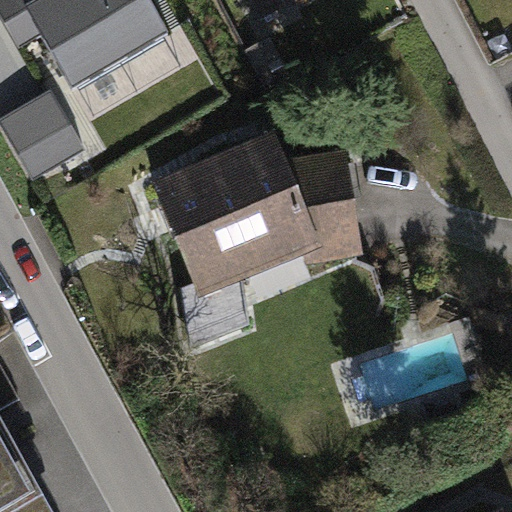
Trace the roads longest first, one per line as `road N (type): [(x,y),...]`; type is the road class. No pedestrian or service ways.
road 1 (residential): [(0,247),(147,511)]
road 2 (residential): [(511,157),(431,0)]
